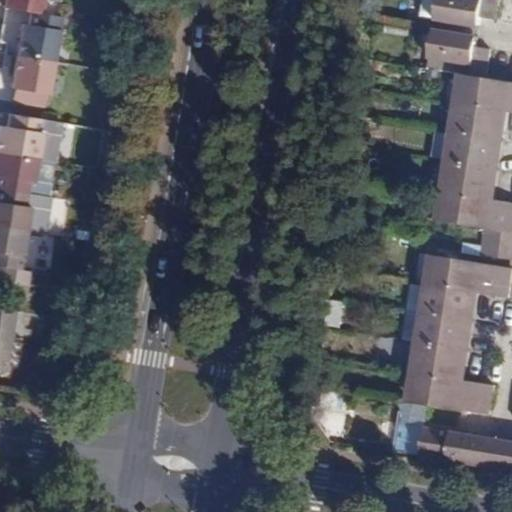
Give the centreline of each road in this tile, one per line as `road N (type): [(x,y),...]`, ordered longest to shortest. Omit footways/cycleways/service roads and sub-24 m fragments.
road 1 (secondary): [(214,471),(294,0)]
road 2 (secondary): [(214,0),(137,459)]
road 3 (tertiary): [(214,471),(468,511)]
road 4 (tertiary): [(0,436),(137,459)]
